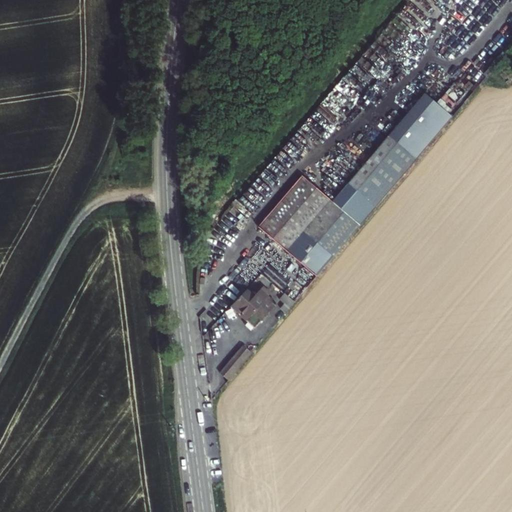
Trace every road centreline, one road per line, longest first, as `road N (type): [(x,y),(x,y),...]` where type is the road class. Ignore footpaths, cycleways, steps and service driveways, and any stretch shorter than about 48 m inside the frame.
road 1 (tertiary): [(203,511),(167,193),(177,0)]
road 2 (track): [(167,193),(98,200),(73,220),(0,360)]
